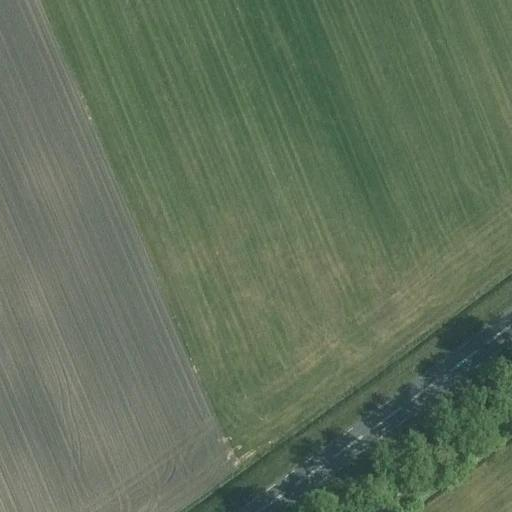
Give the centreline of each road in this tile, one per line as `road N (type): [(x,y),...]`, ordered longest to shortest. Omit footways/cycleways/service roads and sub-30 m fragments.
road 1 (primary): [(511,322),(257,511)]
road 2 (track): [(379,511),(511,413)]
